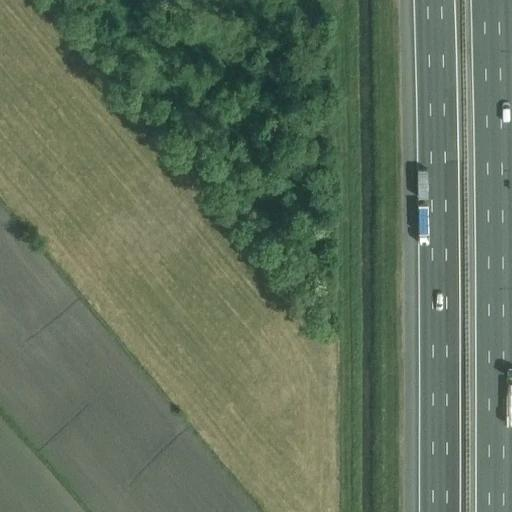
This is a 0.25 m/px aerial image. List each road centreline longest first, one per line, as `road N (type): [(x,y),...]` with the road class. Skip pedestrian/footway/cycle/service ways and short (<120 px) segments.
road 1 (motorway): [(434,0),(440,511)]
road 2 (motorway): [(495,511),(491,0)]
